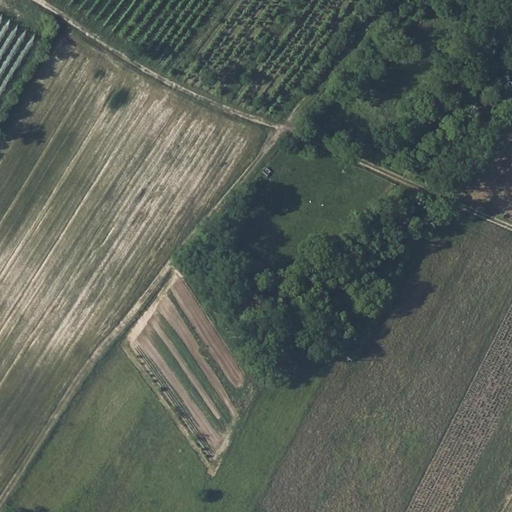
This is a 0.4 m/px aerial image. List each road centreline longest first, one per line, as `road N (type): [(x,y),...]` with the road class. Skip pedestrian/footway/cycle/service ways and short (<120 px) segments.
road 1 (track): [(284,131),(77,383),(0,503)]
road 2 (track): [(27,0),(176,91),(284,131)]
road 3 (track): [(511,230),(284,131)]
road 4 (track): [(284,131),(388,0)]
